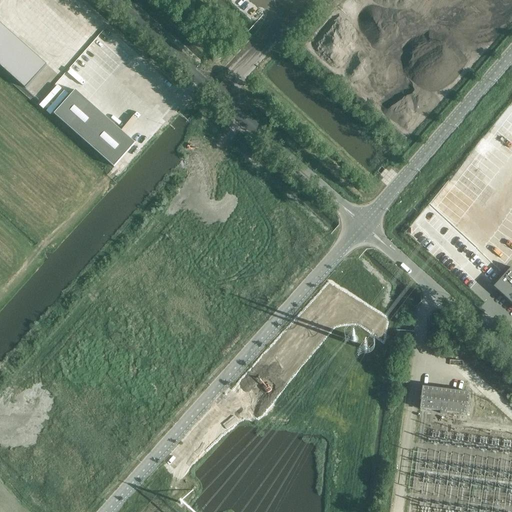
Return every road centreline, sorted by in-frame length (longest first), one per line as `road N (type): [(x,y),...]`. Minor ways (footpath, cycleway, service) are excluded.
road 1 (tertiary): [(362,225),(105,511)]
road 2 (unclassified): [(362,225),(511,53)]
road 3 (unclassified): [(511,361),(362,225)]
road 4 (tertiary): [(362,225),(218,97)]
road 5 (tertiary): [(218,97),(111,0)]
road 6 (unclassified): [(218,97),(302,0)]
